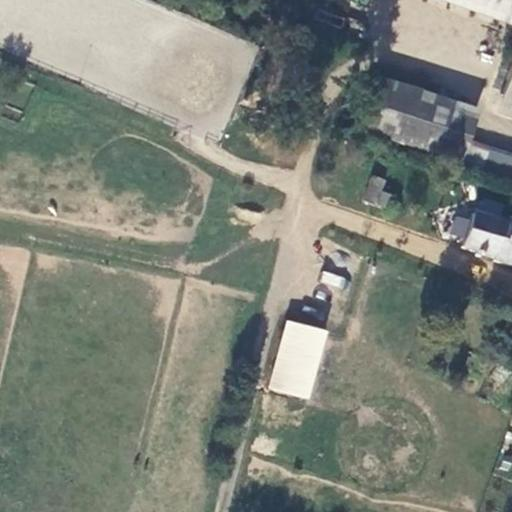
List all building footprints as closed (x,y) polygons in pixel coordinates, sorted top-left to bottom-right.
[(0,0),(0,18),(4,20),(0,48),(143,107),(150,89),(161,85),(164,96),(182,90),(205,92),(202,82),(190,86),(188,81),(168,73),(176,52),(169,31),(161,50),(155,49),(137,0),(0,0)] [(502,0),(440,0),(495,19),(502,0)] [(511,63),(502,94),(511,97),(511,63)] [(365,128),(463,161),(475,121),(376,89),(365,128)] [(359,173),(331,165),(326,179),(354,188),(359,173)] [(363,202),(383,207),(389,179),(369,174),(363,202)] [(511,268),(511,225),(500,223),(499,226),(465,216),(456,248),(491,258),(489,262),(511,268)] [(323,270),(320,281),(342,289),(346,278),(323,270)] [(266,388),(309,400),(328,331),(285,319),(266,388)]
